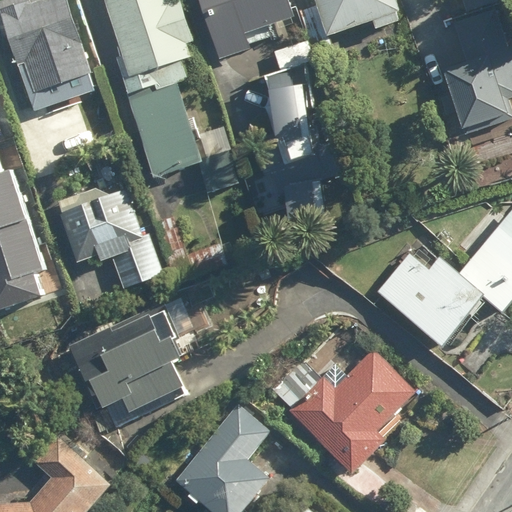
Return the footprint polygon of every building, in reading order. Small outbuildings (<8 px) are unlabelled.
[(3,0),(0,1),(0,14),(4,13),(19,62),(26,60),(37,94),(94,77),(70,0),(3,0)] [(193,45),(180,2),(173,4),(171,0),(106,0),(130,78),(190,60),(186,48),(193,45)] [(199,0),(218,61),(250,52),(246,36),(294,21),(287,0),(199,0)] [(314,0),(325,37),(373,23),(377,36),(403,28),(399,15),(394,0),(314,0)] [(511,49),(510,50),(497,11),(456,25),(469,64),(445,72),(464,131),(488,123),(511,115),(507,102),(511,100),(511,49)] [(81,312),(0,77),(0,285),(17,334),(81,312)] [(177,89),(130,104),(155,178),(201,163),(177,89)] [(277,172),(255,181),(269,210),(286,200),(290,236),(320,220),(326,240),(359,226),(349,189),(339,192),(335,182),(345,177),(334,149),(315,157),(304,89),(270,91),(277,172)] [(232,148),(214,151),(218,176),(206,178),(208,194),(238,189),(232,148)] [(141,246),(124,191),(101,198),(99,190),(58,202),(78,266),(141,246)] [(511,216),(460,273),(503,313),(511,303),(511,216)] [(173,218),(153,225),(174,288),(231,270),(223,243),(185,255),(173,218)] [(161,275),(154,248),(138,249),(119,270),(129,289),(161,275)] [(429,274),(411,255),(379,292),(443,348),(485,302),(441,261),(429,274)] [(185,393),(175,367),(182,365),(172,341),(160,345),(151,321),(115,335),(112,330),(70,350),(97,413),(115,406),(120,419),(185,393)] [(419,396),(376,351),(338,388),(327,377),(290,412),(352,476),(388,442),(380,433),(419,396)] [(239,406),(178,479),(190,489),(186,494),(207,511),(246,511),(272,482),(247,462),(271,433),(239,406)] [(0,495),(0,511),(92,511),(112,490),(65,444),(30,495),(0,495)] [(316,511),(306,502),(297,511),(316,511)]
